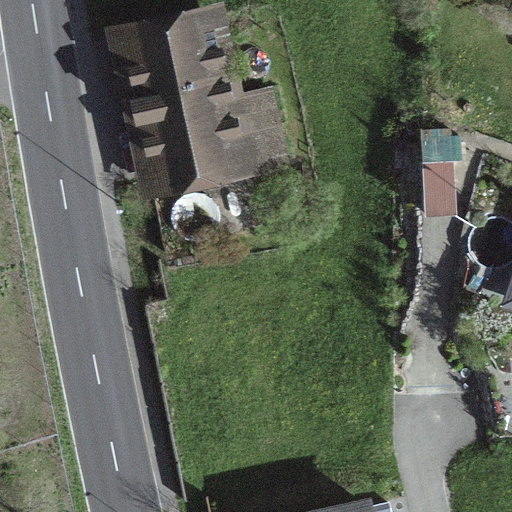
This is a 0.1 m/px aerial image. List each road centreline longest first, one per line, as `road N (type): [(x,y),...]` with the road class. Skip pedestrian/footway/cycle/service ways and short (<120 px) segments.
road 1 (secondary): [(25,0),(33,73),(124,511)]
road 2 (residential): [(429,511),(423,353),(447,193)]
